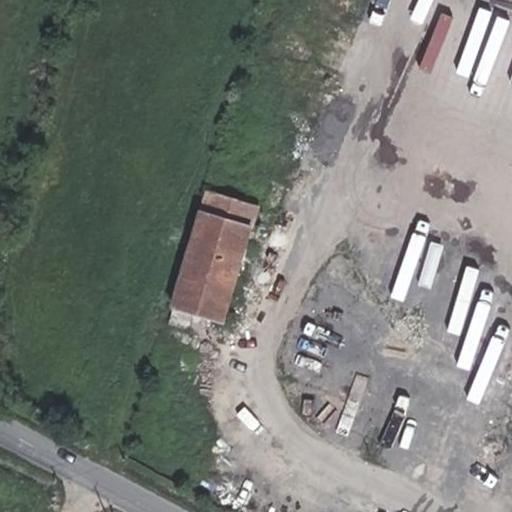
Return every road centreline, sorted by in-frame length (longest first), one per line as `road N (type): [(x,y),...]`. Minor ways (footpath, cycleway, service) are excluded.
road 1 (unknown): [(406,73),(336,168),(300,267),(290,358),(303,423),(327,448),(432,511)]
road 2 (unknown): [(511,132),(406,73),(445,0)]
road 3 (tertiary): [(0,423),(164,511)]
